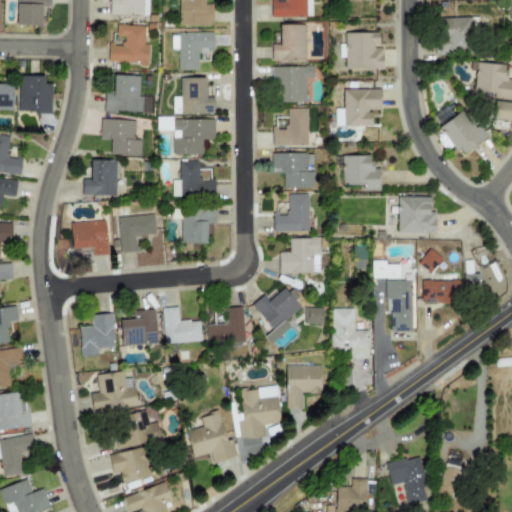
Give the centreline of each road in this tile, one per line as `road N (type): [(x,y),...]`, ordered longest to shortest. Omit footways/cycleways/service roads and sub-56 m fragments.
road 1 (residential): [(89,511),(65,431),(41,248),(47,197),(75,108),(79,0)]
road 2 (residential): [(45,289),(243,271),(241,0)]
road 3 (secondary): [(236,511),(511,311)]
road 4 (residential): [(511,235),(443,172),(423,141),(411,97),(409,0)]
